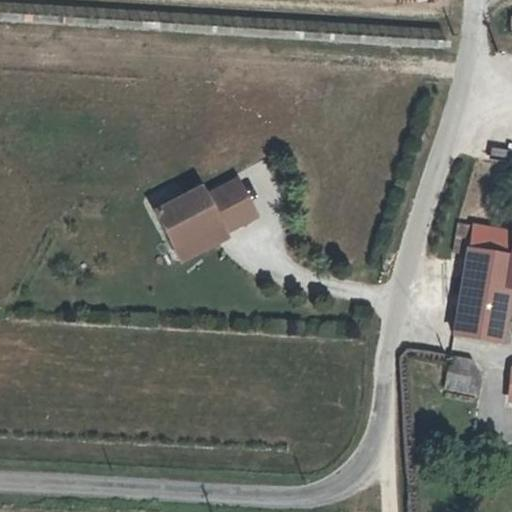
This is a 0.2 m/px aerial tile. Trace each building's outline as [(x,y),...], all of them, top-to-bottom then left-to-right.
[(511,36),(510,10),(498,11),(498,37),(511,36)] [(511,159),(498,158),(494,205),(511,206),(511,159)] [(174,208),(127,231),(145,268),(191,246),(195,254),(228,238),(211,202),(178,218),(174,208)] [(191,246),(145,268),(151,280),(197,258),(195,254),(191,246)] [(452,271),(439,269),(436,297),(449,298),(452,271)] [(449,298),(447,319),(496,322),(495,329),(511,330),(511,276),(452,271),(449,298)] [(496,322),(447,319),(441,380),(499,385),(500,367),(490,366),(495,329),(496,322)] [(439,415),(476,413),(477,398),(438,399),(439,415)] [(511,407),(503,408),(503,440),(511,439),(511,407)] [(476,413),(439,415),(439,430),(476,430),(476,413)]
